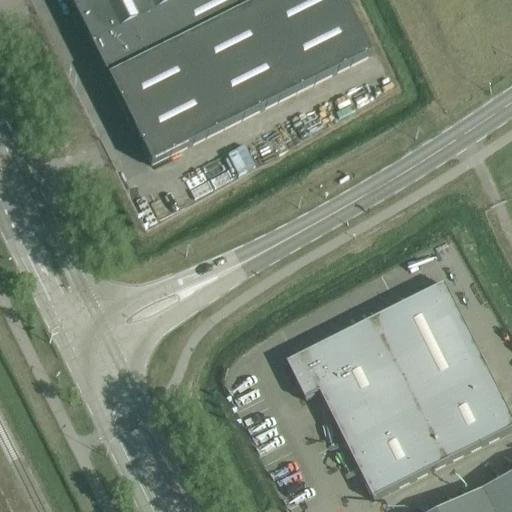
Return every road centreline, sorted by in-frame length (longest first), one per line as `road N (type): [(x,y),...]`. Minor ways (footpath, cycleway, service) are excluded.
road 1 (tertiary): [(105,334),(365,194),(511,101)]
road 2 (unclassified): [(105,334),(0,121)]
road 3 (tertiary): [(189,511),(105,334)]
road 4 (tertiary): [(66,353),(145,511)]
road 5 (unclassified): [(0,223),(66,353)]
